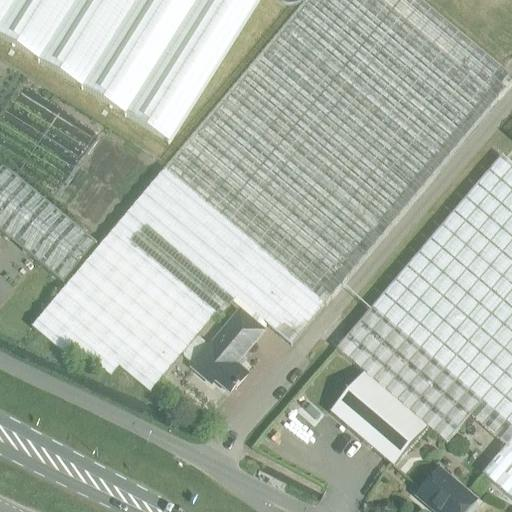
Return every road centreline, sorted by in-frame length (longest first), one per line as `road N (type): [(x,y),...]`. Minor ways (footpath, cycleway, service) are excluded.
road 1 (unclassified): [(208,462),(0,358)]
road 2 (primary): [(152,511),(0,434)]
